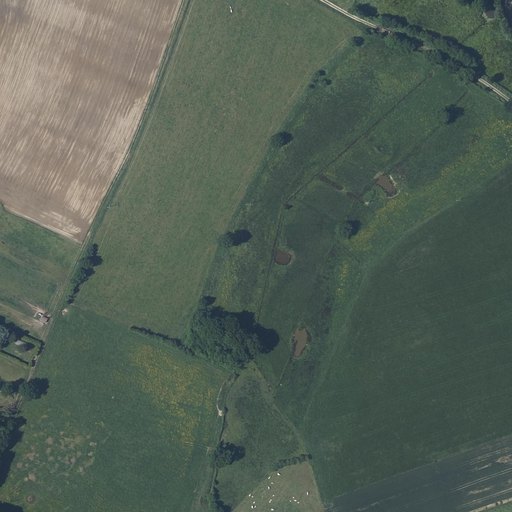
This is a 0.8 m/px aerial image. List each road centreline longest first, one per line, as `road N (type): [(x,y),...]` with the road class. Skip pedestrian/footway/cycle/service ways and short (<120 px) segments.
road 1 (track): [(0,455),(185,0)]
road 2 (track): [(511,103),(441,56),(323,0)]
